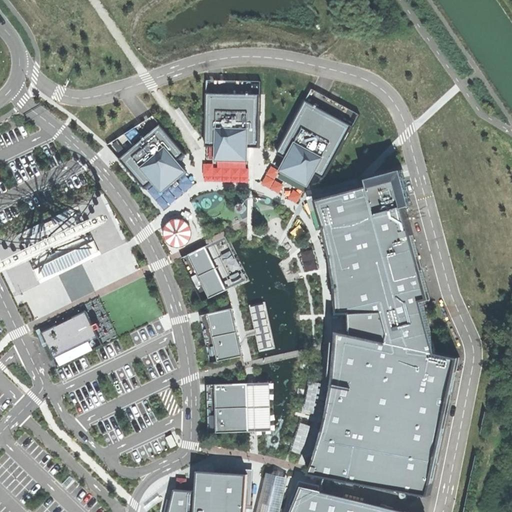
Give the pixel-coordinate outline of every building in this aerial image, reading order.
[(248,161),(249,147),(260,148),(261,94),(207,93),(206,146),(217,147),(217,160),(248,161)] [(278,153),(288,158),(281,170),(309,185),(315,174),(325,179),(354,126),(306,100),(278,153)] [(146,188),(154,181),(163,192),(176,181),(187,171),(178,161),(186,154),(161,124),(120,159),(146,188)] [(370,178),(371,185),(398,178),(406,206),(413,204),(404,170),(370,178)] [(315,462),(310,474),(325,477),(428,502),(460,357),(437,352),(424,301),(430,299),(406,206),(398,178),(371,185),(317,199),(322,215),(327,233),(332,252),(334,269),(337,290),(339,314),(352,313),(353,334),(339,330),(339,341),(336,376),(335,386),(328,416),(325,430),(315,462)] [(164,208),(170,203),(162,194),(156,200),(164,208)] [(22,303),(68,302),(124,281),(116,260),(78,274),(79,276),(72,276),(70,277),(70,281),(48,281),(68,274),(64,264),(123,242),(105,195),(4,233),(5,245),(0,247),(0,251),(3,258),(5,258),(5,269),(18,304),(22,303)] [(187,220),(163,221),(164,244),(188,243),(187,220)] [(205,246),(227,290),(231,288),(248,280),(226,236),(209,245),(205,246)] [(205,246),(188,255),(209,299),(227,290),(205,246)] [(203,301),(209,299),(188,255),(182,258),(203,301)] [(264,304),(251,306),(256,331),(260,350),(273,347),(264,304)] [(232,308),(210,313),(220,361),(242,356),(232,308)] [(42,332),(58,366),(104,344),(96,330),(101,327),(99,322),(94,325),(87,310),(56,325),(42,332)] [(211,363),(220,361),(210,313),(201,315),(211,363)] [(328,416),(335,386),(311,381),(305,412),(328,416)] [(249,383),(250,431),(253,431),(272,431),(271,382),(252,383),(249,383)] [(249,383),(216,384),(218,432),(250,431),(249,383)] [(209,433),(218,432),(216,384),(208,384),(209,433)] [(311,426),(301,423),(293,451),(303,454),(311,426)] [(216,467),(216,472),(249,474),(247,504),(252,505),(254,469),(216,467)] [(246,511),(247,504),(249,474),(216,472),(199,471),(197,490),(175,489),(170,511),(246,511)] [(279,511),(288,477),(269,472),(259,511),(279,511)] [(290,504),(295,507),(303,486),(320,490),(321,485),(300,480),(290,504)] [(409,511),(322,491),(320,490),(303,486),(295,507),(292,511),(409,511)]
